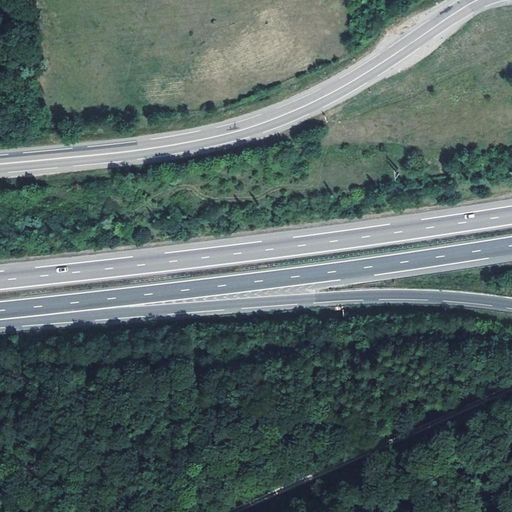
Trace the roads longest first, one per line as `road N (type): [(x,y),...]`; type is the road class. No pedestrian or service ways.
road 1 (motorway): [(511,213),(0,278)]
road 2 (motorway): [(0,309),(511,244)]
road 3 (motorway): [(0,311),(66,315),(345,294),(511,303)]
road 4 (secondary): [(475,0),(347,84),(243,130),(0,163)]
road 5 (track): [(511,388),(224,511)]
